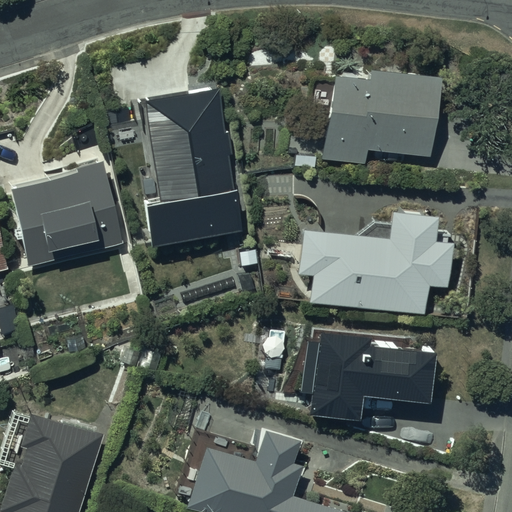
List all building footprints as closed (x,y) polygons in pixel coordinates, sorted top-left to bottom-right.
[(324,72),(324,77),(306,76),(304,103),(322,104),(319,158),(362,162),(363,148),(426,154),(434,73),(360,66),(359,75),(324,72)] [(214,87),(141,98),(156,199),(140,202),(147,244),(237,229),(236,222),(242,222),(238,196),(232,197),(225,153),(229,152),(226,134),(222,135),(214,87)] [(71,170),(6,184),(26,262),(119,238),(99,159),(70,165),(71,170)] [(384,215),(382,234),(325,231),(326,226),(295,224),(289,269),(306,270),(303,297),(420,310),(422,275),(442,277),(444,240),(426,239),(427,219),(384,215)] [(358,331),(308,327),(302,413),(352,416),(354,395),(422,400),(425,345),(358,340),(358,331)] [(75,511),(98,432),(26,411),(10,410),(0,443),(0,461),(9,465),(0,497),(0,510),(4,511),(3,511),(75,511)] [(250,442),(191,424),(171,491),(182,494),(179,504),(206,511),(280,511),(295,463),(286,460),(293,437),(254,425),(250,442)]
